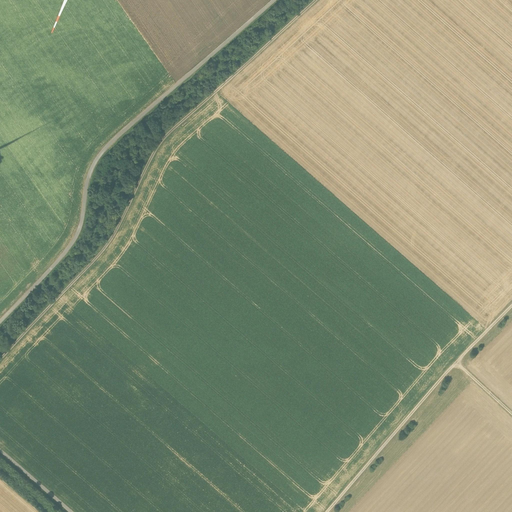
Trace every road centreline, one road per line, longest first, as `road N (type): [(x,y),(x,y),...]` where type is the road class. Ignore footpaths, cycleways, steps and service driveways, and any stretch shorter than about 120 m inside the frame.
road 1 (track): [(317,0),(159,144),(106,248),(0,362)]
road 2 (track): [(281,0),(106,147),(91,173),(77,234),(0,322)]
road 3 (track): [(329,511),(511,306)]
